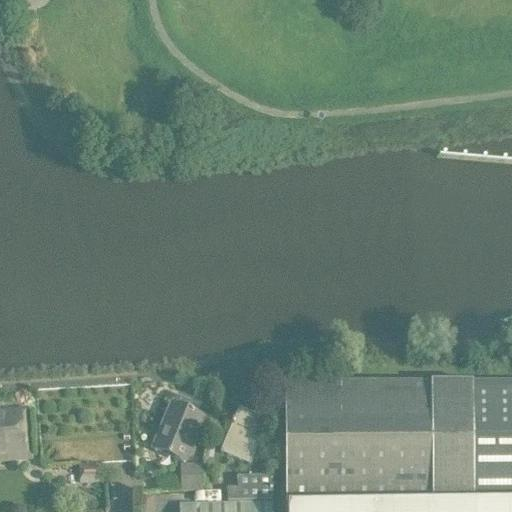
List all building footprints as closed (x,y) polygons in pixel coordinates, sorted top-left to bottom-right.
[(511,511),(511,386),(285,388),(287,511),(511,511)] [(173,407),(154,452),(184,464),(203,419),(173,407)] [(0,461),(30,459),(26,413),(9,414),(8,412),(6,411),(4,410),(1,410),(0,410),(0,461)] [(269,422),(239,410),(220,455),(250,467),(269,422)] [(204,465),(180,465),(180,493),(204,493),(204,465)] [(101,467),(78,468),(79,486),(102,485),(101,467)] [(227,504),(237,504),(273,503),(272,478),(237,479),(237,491),(227,490),(227,504)]
